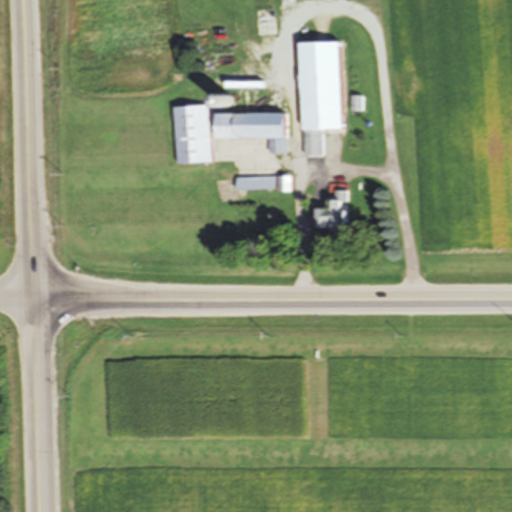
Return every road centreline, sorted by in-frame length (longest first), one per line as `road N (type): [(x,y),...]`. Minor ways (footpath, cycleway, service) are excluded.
road 1 (secondary): [(41,292),(511,290)]
road 2 (secondary): [(41,292),(27,0)]
road 3 (secondary): [(47,511),(41,292)]
